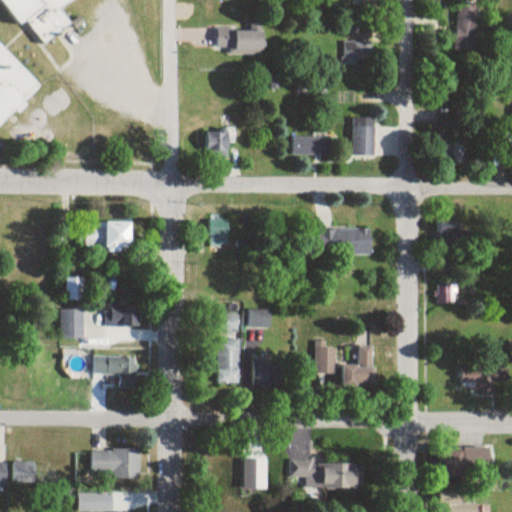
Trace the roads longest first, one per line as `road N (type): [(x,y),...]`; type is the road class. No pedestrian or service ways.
road 1 (residential): [(168,511),(171,0)]
road 2 (residential): [(408,511),(410,0)]
road 3 (residential): [(410,423),(0,414)]
road 4 (residential): [(407,188),(0,181)]
